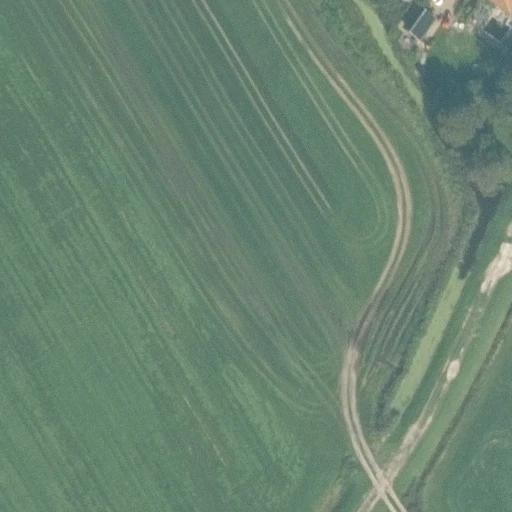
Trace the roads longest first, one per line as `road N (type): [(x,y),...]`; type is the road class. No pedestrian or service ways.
road 1 (track): [(52,0),(302,386),(397,511)]
road 2 (track): [(501,263),(463,346),(366,511)]
